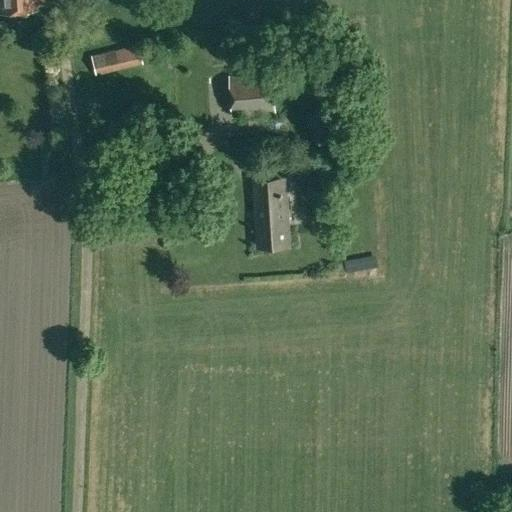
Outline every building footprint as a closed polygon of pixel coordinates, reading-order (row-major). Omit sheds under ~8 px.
[(0,0),(0,11),(35,9),(34,0),(0,0)] [(154,44),(156,52),(173,48),(171,39),(154,44)] [(90,55),(95,74),(142,63),(137,44),(90,55)] [(229,75),(232,117),(276,114),(272,71),(229,75)] [(342,140),(331,141),(331,153),(342,153),(342,140)] [(256,226),(257,248),(290,245),(289,224),(286,176),(253,178),(256,226)]
